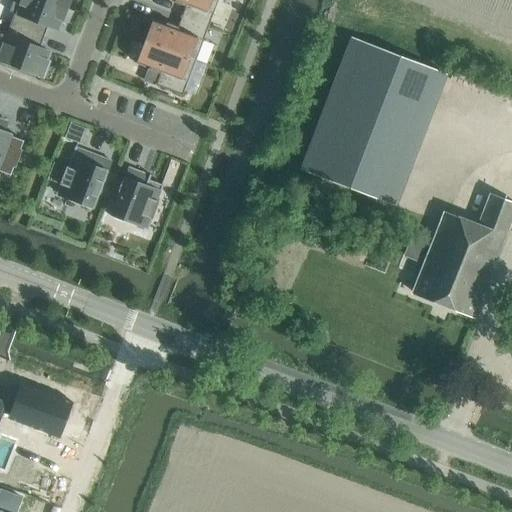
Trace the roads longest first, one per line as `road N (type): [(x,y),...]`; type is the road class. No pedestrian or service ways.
road 1 (tertiary): [(511,468),(147,326)]
road 2 (residential): [(76,511),(147,326)]
road 3 (tertiary): [(147,326),(0,272)]
road 4 (residential): [(65,108),(185,154)]
